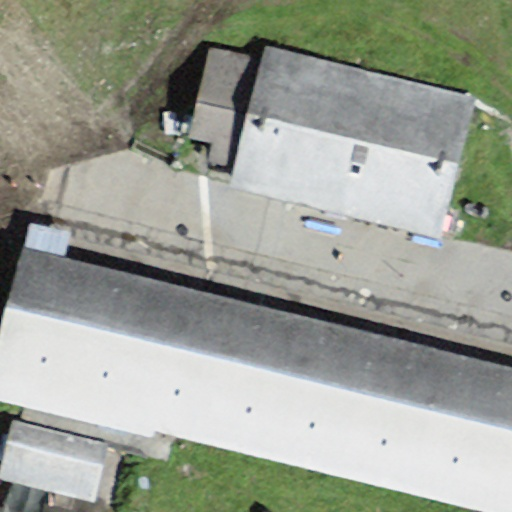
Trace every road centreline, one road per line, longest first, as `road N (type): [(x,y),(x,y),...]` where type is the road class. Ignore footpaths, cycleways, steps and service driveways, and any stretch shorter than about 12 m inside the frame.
road 1 (track): [(48,190),(92,163),(511,298)]
road 2 (track): [(0,63),(71,87),(84,109),(92,163)]
